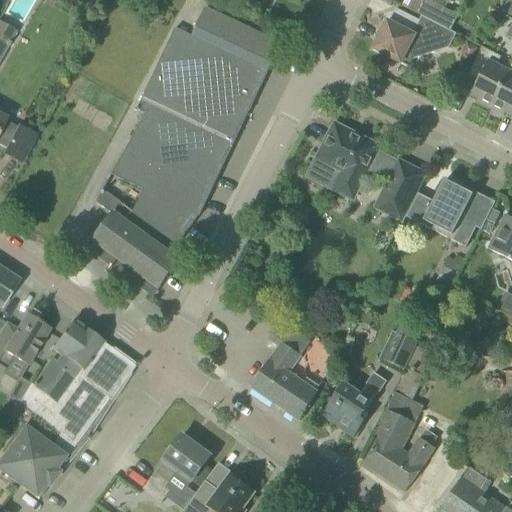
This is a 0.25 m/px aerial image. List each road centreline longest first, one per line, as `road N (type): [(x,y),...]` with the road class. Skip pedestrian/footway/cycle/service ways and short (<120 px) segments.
road 1 (tertiary): [(161,351),(317,60)]
road 2 (tertiary): [(386,511),(161,351)]
road 3 (residential): [(511,164),(317,60)]
road 4 (residential): [(51,511),(161,351)]
road 5 (tertiary): [(161,351),(0,244)]
